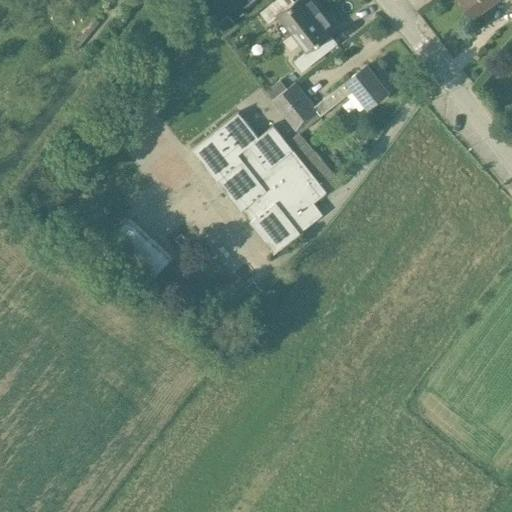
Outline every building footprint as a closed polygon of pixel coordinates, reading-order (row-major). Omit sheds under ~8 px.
[(275,0),(260,12),(268,23),(279,15),(292,33),(324,8),(317,0),(296,0),(294,2),(293,0),(275,0)] [(511,0),(461,0),(474,17),(496,0),(511,0)] [(324,54),(316,44),(338,27),(324,8),(292,33),(307,51),(293,61),(302,72),(324,54)] [(228,17),(218,24),(224,32),(233,24),(228,17)] [(355,89),(368,106),(388,90),(368,64),(348,80),(324,98),(315,105),(296,82),(295,83),(294,82),(273,99),(272,100),(296,131),(297,130),(300,133),(321,116),(332,107),(355,89)] [(273,99),(294,82),(288,74),(266,91),(273,99)] [(193,148),(217,179),(251,221),(275,252),(301,232),(322,214),(312,202),(327,191),(274,124),(259,137),(240,113),(240,112),(239,111),(193,148)] [(130,218),(110,240),(153,279),(173,257),(130,218)] [(255,282),(242,292),(250,302),(263,291),(255,282)]
